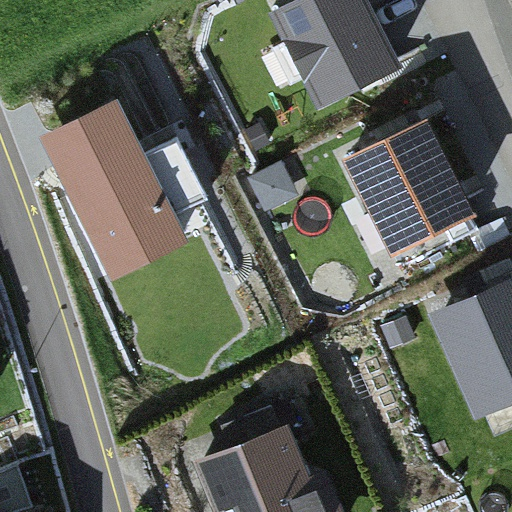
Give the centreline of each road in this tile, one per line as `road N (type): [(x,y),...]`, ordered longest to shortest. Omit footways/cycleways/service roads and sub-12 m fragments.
road 1 (residential): [(118,511),(51,291),(0,160)]
road 2 (residential): [(511,131),(452,0)]
